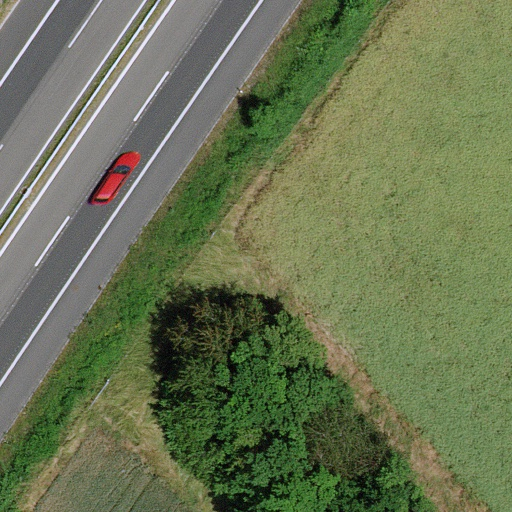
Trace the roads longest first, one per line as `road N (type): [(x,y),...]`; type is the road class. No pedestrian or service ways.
road 1 (motorway): [(0,319),(217,0)]
road 2 (motorway): [(101,0),(0,150)]
